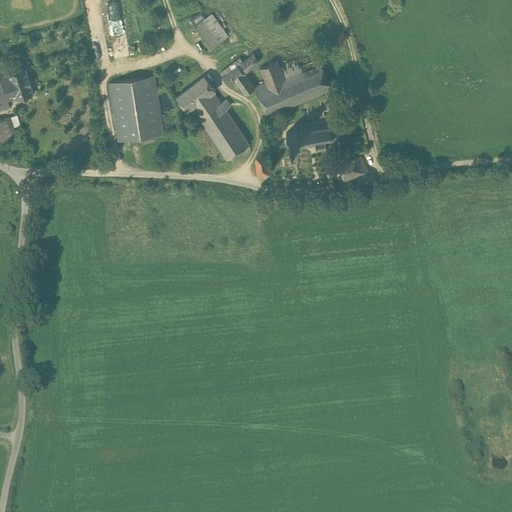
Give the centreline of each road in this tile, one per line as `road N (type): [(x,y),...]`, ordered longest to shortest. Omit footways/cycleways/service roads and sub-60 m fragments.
road 1 (unclassified): [(379,179),(348,189),(269,191),(189,175),(24,169)]
road 2 (unclassified): [(2,511),(23,408),(13,325),(24,169)]
road 3 (unclassified): [(329,0),(344,24),(379,179)]
road 4 (unclassified): [(511,161),(379,179)]
